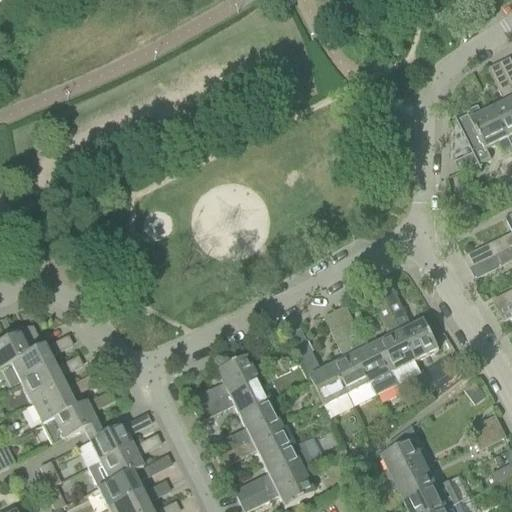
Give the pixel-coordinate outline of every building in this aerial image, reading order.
[(511,68),(509,62),(498,68),(511,95),(511,68)] [(511,95),(498,68),(487,73),(500,100),(501,99),(505,107),(504,107),(492,113),(504,135),(507,142),(511,152),(511,95)] [(511,152),(507,142),(492,113),(479,119),(476,112),(477,111),(476,110),(464,116),(466,119),(455,124),(454,121),(453,121),(470,157),(452,166),(458,177),(489,162),(484,153),(496,147),(501,158),(511,152)] [(466,199),(452,205),(457,218),(457,220),(472,214),(471,213),(470,211),(466,199)] [(463,261),(469,273),(511,251),(511,222),(506,225),(511,237),(463,261)] [(511,264),(511,251),(469,273),(474,283),(511,264)] [(390,288),(379,293),(415,366),(438,354),(423,325),(412,331),(390,288)] [(390,342),(378,348),(392,377),(415,366),(379,293),(369,299),(390,342)] [(498,314),(494,316),(496,316),(497,315),(502,325),(511,320),(511,307),(498,315),(498,314)] [(345,310),(334,316),(369,388),(375,400),(398,389),(392,377),(378,348),(366,353),(345,310)] [(345,364),(332,370),(347,399),(369,388),(334,316),(323,321),(345,364)] [(0,373),(9,369),(30,358),(29,358),(41,352),(31,331),(19,337),(16,333),(5,338),(8,344),(0,347),(0,373)] [(347,399),(332,370),(321,376),(300,333),(288,339),(323,411),(347,399)] [(9,369),(19,388),(51,372),(45,360),(50,357),(46,349),(41,352),(29,358),(30,358),(9,369)] [(187,406),(193,417),(255,385),(244,362),(215,377),(221,389),(187,406)] [(19,388),(29,409),(62,392),(56,380),(61,378),(57,369),(51,372),(19,388)] [(232,411),(238,423),(267,408),(255,385),(193,417),(198,428),(232,411)] [(474,386),(462,394),(474,409),(485,401),(474,386)] [(29,409),(40,431),(52,424),(72,414),(72,413),(66,401),(71,398),(67,390),(62,392),(29,409)] [(52,424),(40,431),(50,451),(82,435),(84,441),(87,447),(100,440),(97,434),(88,416),(93,413),(89,405),(84,408),(84,407),(72,413),(72,414),(52,424)] [(210,451),(215,462),(278,430),(267,408),(238,423),(243,434),(210,451)] [(469,433),(474,444),(500,431),(495,420),(469,433)] [(328,423),(321,426),(325,434),(331,431),(328,423)] [(120,431),(100,440),(87,447),(98,467),(130,451),(124,439),(129,436),(125,428),(120,431)] [(254,456),(260,468),(289,453),(278,430),(215,462),(221,473),(254,456)] [(390,457),(381,462),(393,485),(424,469),(413,447),(417,444),(410,430),(385,448),(390,457)] [(500,431),(474,444),(480,456),(506,442),(500,431)] [(300,448),(289,453),(260,468),(266,479),(232,496),(238,507),(301,476),(311,470),(300,448)] [(98,467),(86,473),(96,494),(108,488),(140,472),(135,462),(134,459),(139,456),(135,449),(130,451),(98,467)] [(511,468),(491,479),(496,489),(511,481),(511,468)] [(393,485),(404,507),(436,491),(424,469),(393,485)] [(134,488),(143,483),(145,482),(140,472),(108,488),(96,494),(105,511),(109,511),(139,498),(134,488)] [(52,473),(41,478),(48,492),(54,489),(59,487),(52,473)] [(301,476),(238,507),(240,511),(254,511),(277,501),(282,511),(285,511),(312,499),(301,476)] [(436,491),(404,507),(406,511),(450,511),(459,508),(469,503),(458,480),(436,491)] [(511,481),(496,489),(502,500),(511,495),(511,481)] [(109,511),(145,511),(143,506),(148,503),(144,495),(139,498),(109,511)] [(57,496),(46,501),(51,511),(59,511),(64,510),(57,496)]
